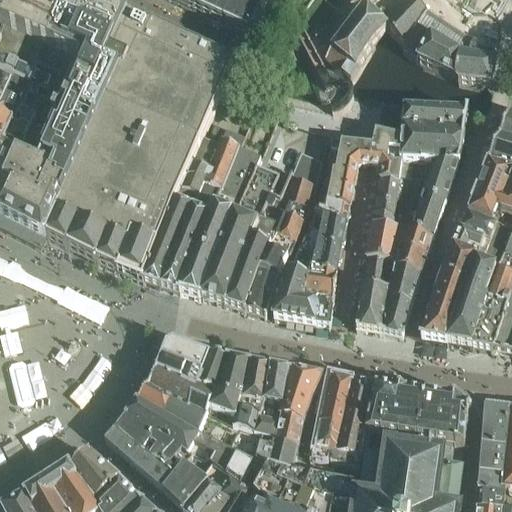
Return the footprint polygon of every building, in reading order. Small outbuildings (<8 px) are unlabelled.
[(12,129),(0,156),(0,231),(40,253),(46,242),(58,216),(88,148),(97,129),(106,108),(121,76),(106,69),(128,20),(85,0),(16,0),(0,37),(0,44),(2,46),(0,51),(0,67),(17,74),(35,82),(32,91),(21,118),(19,118),(14,130),(12,129)] [(0,0),(0,37),(16,0),(0,0)] [(163,0),(252,41),(270,0),(163,0)] [(473,46),(468,42),(466,41),(446,28),(438,22),(427,15),(413,2),(406,10),(398,18),(394,22),(387,29),(387,30),(404,46),(406,47),(402,52),(419,65),(455,81),(458,85),(492,90),(499,91),(500,90),(499,90),(499,89),(496,84),(493,84),(494,81),(497,71),(499,65),(500,59),(498,53),(481,48),(473,46)] [(326,60),(325,61),(330,65),(335,70),(340,74),(342,76),(345,78),(350,83),(351,83),(354,79),(358,73),(359,70),(360,69),(361,67),(363,64),(364,61),(365,61),(365,60),(366,59),(366,58),(367,57),(370,51),(371,49),(373,47),(374,45),(375,44),(377,41),(378,40),(380,38),(381,36),(382,35),(383,34),(384,33),(385,32),(387,30),(387,29),(394,22),(381,10),(374,19),(372,17),(364,10),(361,14),(358,17),(356,19),(355,20),(351,25),(350,25),(350,26),(327,58),(326,60)] [(58,216),(46,242),(101,271),(116,278),(117,279),(129,247),(133,238),(160,249),(181,194),(193,164),(199,149),(200,150),(204,142),(219,105),(225,92),(225,91),(235,70),(232,68),(210,58),(143,27),(128,20),(106,69),(121,76),(106,108),(97,129),(88,148),(58,216)] [(0,112),(13,84),(17,74),(0,67),(0,112)] [(0,156),(12,129),(14,130),(19,118),(21,118),(32,91),(35,82),(17,74),(13,84),(0,112),(0,156)] [(333,147),(317,215),(326,217),(327,209),(349,213),(356,179),(358,168),(365,169),(370,170),(376,171),(382,171),(382,173),(381,179),(400,182),(408,183),(408,184),(411,184),(412,177),(413,165),(402,165),(400,165),(402,143),(404,114),(384,112),(383,112),(377,133),(375,139),(372,150),(369,150),(350,148),(349,148),(348,147),(346,146),(345,146),(344,146),(342,146),(341,145),(340,146),(339,146),(337,146),(336,146),(335,147),(333,147)] [(402,143),(400,165),(402,165),(413,165),(421,165),(428,165),(437,165),(459,166),(465,133),(466,131),(466,127),(468,116),(466,116),(465,117),(404,114),(402,143)] [(511,118),(509,118),(505,128),(500,141),(511,144),(511,118)] [(227,133),(221,145),(240,153),(245,140),(227,133)] [(496,150),(489,168),(511,176),(511,144),(500,141),(499,143),(496,150)] [(200,202),(162,293),(179,298),(181,298),(215,211),(216,212),(240,153),(221,145),(220,149),(204,142),(200,150),(199,149),(193,164),(181,194),(200,202)] [(215,211),(181,298),(201,304),(235,220),(236,221),(242,206),(244,206),(258,172),(263,162),(261,161),(240,153),(216,212),(215,211)] [(301,157),(290,183),(316,192),(322,166),(301,157)] [(417,194),(416,199),(446,207),(452,187),(459,166),(437,165),(428,165),(425,171),(433,175),(431,181),(425,196),(417,194)] [(473,207),(469,217),(497,229),(511,234),(511,176),(489,168),(472,207),(473,207)] [(235,220),(201,304),(224,310),(225,310),(252,247),(271,202),(270,202),(279,181),(258,172),(244,206),(242,206),(236,221),(235,220)] [(381,179),(377,201),(377,205),(375,220),(393,223),(395,208),(396,204),(398,193),(407,194),(408,183),(400,182),(381,179)] [(290,183),(280,206),(290,210),(310,217),(313,206),(316,192),(290,183)] [(144,288),(162,293),(200,202),(181,194),(160,249),(144,288)] [(402,234),(408,235),(413,237),(432,245),(446,207),(415,199),(414,203),(421,205),(414,229),(406,226),(405,225),(402,234)] [(252,247),(225,310),(245,317),(256,291),(272,254),(271,253),(275,242),(290,210),(280,206),(271,202),(252,247)] [(310,237),(321,242),(324,226),(346,230),(349,213),(327,209),(326,217),(317,215),(310,237)] [(290,210),(275,242),(296,250),(310,217),(290,210)] [(476,269),(448,350),(472,354),(472,353),(487,306),(499,277),(505,260),(511,242),(511,234),(497,229),(469,217),(468,217),(461,235),(486,244),(481,257),(478,264),(476,269)] [(402,234),(405,225),(402,225),(394,223),(393,223),(375,220),(373,230),(393,233),(402,234)] [(342,250),(346,230),(324,226),(321,242),(317,262),(313,278),(336,282),(342,250)] [(402,234),(393,233),(373,230),(370,246),(367,263),(396,269),(402,234)] [(432,245),(413,237),(408,235),(402,234),(399,253),(426,263),(432,245)] [(453,254),(467,260),(478,264),(481,257),(486,244),(461,235),(452,254),(453,254)] [(317,262),(321,242),(310,237),(301,256),(317,262)] [(117,279),(144,288),(160,249),(133,238),(129,247),(117,279)] [(296,250),(275,242),(271,253),(272,254),(256,291),(272,297),(278,284),(288,265),(292,258),(296,250)] [(511,242),(505,260),(499,277),(511,280),(511,242)] [(399,253),(396,269),(395,272),(420,281),(426,263),(399,253)] [(478,264),(467,260),(453,254),(442,283),(432,312),(421,345),(448,350),(476,269),(478,264)] [(301,256),(290,280),(310,287),(313,278),(317,262),(301,256)] [(0,278),(110,326),(116,310),(0,259),(0,278)] [(389,296),(395,272),(396,269),(367,263),(362,291),(389,296)] [(389,296),(388,304),(412,309),(420,281),(395,272),(389,296)] [(511,280),(499,277),(487,306),(472,353),(493,356),(511,299),(511,280)] [(313,278),(310,287),(305,307),(310,308),(311,308),(312,308),(313,309),(314,309),(314,310),(315,311),(316,311),(317,312),(317,313),(318,314),(318,315),(329,316),(332,317),(336,282),(313,278)] [(310,308),(305,307),(310,287),(290,280),(278,304),(274,324),(316,331),(317,330),(317,329),(318,327),(319,326),(319,325),(319,323),(319,322),(319,320),(319,319),(319,318),(319,317),(318,316),(318,315),(318,314),(317,313),(317,312),(316,311),(315,311),(314,310),(314,309),(313,309),(312,308),(311,308),(310,308)] [(272,297),(256,291),(245,317),(266,323),(269,309),(272,297)] [(359,306),(357,334),(382,339),(388,304),(389,296),(362,291),(359,306)] [(511,359),(511,299),(493,356),(511,359)] [(35,347),(26,302),(0,307),(0,384),(8,382),(13,404),(44,398),(36,357),(24,360),(22,350),(35,347)] [(388,304),(382,339),(402,343),(408,323),(412,309),(388,304)] [(319,318),(319,319),(319,320),(319,322),(319,323),(319,324),(319,325),(319,326),(318,327),(317,329),(317,330),(316,331),(330,333),(332,317),(329,316),(318,315),(318,316),(319,317),(319,318)] [(162,361),(157,374),(184,385),(197,390),(210,359),(174,345),(166,349),(162,360),(162,361)] [(210,359),(197,390),(218,398),(228,363),(210,359)] [(218,398),(213,412),(212,415),(213,415),(209,422),(233,434),(238,415),(240,405),(244,406),(251,368),(228,363),(218,398)] [(238,415),(233,434),(234,435),(241,436),(254,440),(259,424),(264,409),(271,372),(267,371),(257,369),(251,368),(244,406),(240,405),(238,415)] [(259,424),(254,440),(272,445),(277,421),(273,420),(275,410),(282,412),(289,376),(271,372),(264,409),(259,424)] [(212,415),(213,412),(218,398),(197,390),(157,374),(149,391),(209,422),(213,415),(212,415)] [(275,410),(273,420),(277,421),(304,427),(313,401),(322,382),(321,382),(289,376),(282,412),(275,410)] [(318,449),(317,456),(333,459),(337,460),(343,433),(344,428),(346,428),(354,388),(353,389),(349,388),(333,384),(329,397),(319,446),(318,446),(317,449),(318,449)] [(344,428),(343,433),(366,438),(374,393),(354,388),(346,428),(344,428)] [(138,406),(137,407),(220,452),(230,458),(241,436),(234,435),(233,434),(209,422),(149,391),(138,406)] [(366,438),(370,439),(367,462),(387,464),(388,457),(395,457),(395,458),(411,461),(411,462),(415,462),(425,401),(374,393),(366,438)] [(444,451),(439,450),(446,404),(425,401),(415,462),(420,463),(420,462),(437,464),(443,465),(444,451)] [(446,404),(439,450),(444,451),(443,465),(442,472),(462,475),(464,454),(465,454),(467,430),(468,430),(469,415),(472,413),(472,411),(468,405),(466,405),(463,407),(446,404)] [(137,407),(126,423),(176,453),(194,465),(209,474),(212,471),(221,478),(236,489),(236,491),(252,500),(254,501),(268,477),(230,458),(220,452),(137,407)] [(486,413),(484,434),(483,452),(508,455),(511,416),(510,416),(511,416),(486,413)] [(298,455),(304,427),(277,421),(272,445),(277,447),(276,449),(298,455)] [(163,466),(176,453),(126,423),(117,435),(134,451),(144,460),(151,465),(160,471),(163,466)] [(333,459),(330,467),(334,468),(358,476),(364,477),(366,462),(367,462),(370,439),(366,438),(343,433),(337,460),(333,459)] [(105,448),(124,464),(147,484),(160,471),(151,465),(144,460),(134,451),(117,435),(111,442),(105,448)] [(277,447),(272,445),(254,440),(241,436),(230,458),(268,477),(270,475),(291,480),(298,455),(276,449),(277,447)] [(483,452),(480,479),(505,481),(508,455),(483,452)] [(160,471),(147,484),(150,486),(152,489),(163,498),(179,480),(194,465),(176,453),(164,466),(160,471)] [(70,473),(94,505),(118,484),(89,457),(70,473)] [(364,477),(362,494),(360,507),(357,507),(356,511),(457,511),(463,475),(462,475),(442,472),(443,465),(437,464),(420,462),(420,463),(415,462),(411,462),(411,461),(395,458),(395,457),(388,457),(387,464),(367,462),(366,462),(364,477)] [(163,498),(177,511),(188,511),(210,489),(221,478),(212,471),(209,474),(194,465),(179,480),(163,498)] [(98,511),(94,505),(70,473),(66,467),(22,495),(26,501),(32,511),(98,511)] [(350,511),(351,507),(354,493),(326,487),(312,483),(311,484),(291,480),(270,475),(268,477),(254,501),(258,503),(252,511),(350,511)] [(221,478),(210,489),(188,511),(212,511),(220,503),(223,499),(232,489),(236,491),(236,489),(221,478)] [(479,493),(504,495),(505,481),(480,479),(479,493)] [(98,511),(137,511),(142,508),(118,484),(94,505),(98,511)] [(232,489),(223,499),(220,503),(229,509),(227,511),(252,511),(258,503),(254,501),(252,500),(236,491),(232,489)] [(478,511),(480,511),(504,511),(506,495),(504,495),(479,493),(479,496),(478,511)] [(32,511),(26,501),(5,511),(32,511)] [(227,511),(229,509),(220,503),(212,511),(227,511)]
